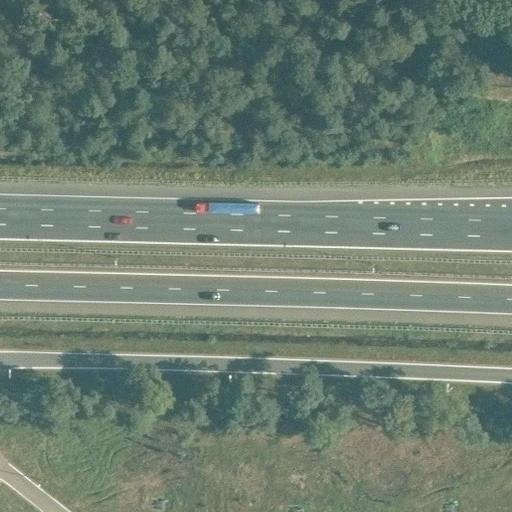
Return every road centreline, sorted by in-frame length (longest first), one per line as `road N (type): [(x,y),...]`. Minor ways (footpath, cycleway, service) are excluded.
road 1 (motorway): [(0,283),(511,298)]
road 2 (motorway): [(511,228),(0,215)]
